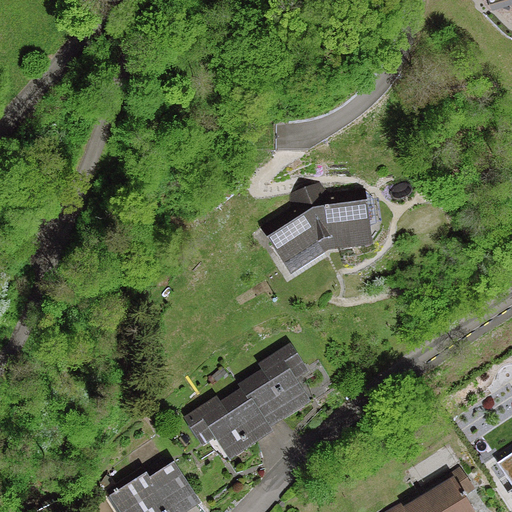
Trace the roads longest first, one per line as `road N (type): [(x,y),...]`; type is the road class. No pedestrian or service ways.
road 1 (residential): [(145,0),(47,271),(0,359)]
road 2 (residential): [(511,297),(368,398),(250,511)]
road 3 (residential): [(112,0),(0,117)]
